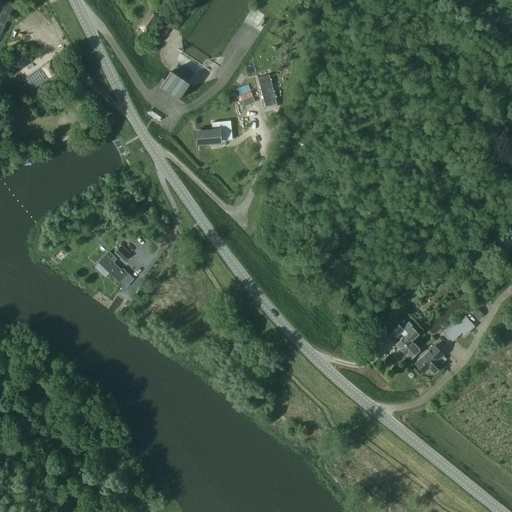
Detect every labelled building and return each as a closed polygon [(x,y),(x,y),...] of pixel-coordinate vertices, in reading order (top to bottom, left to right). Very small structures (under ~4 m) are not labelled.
[(17,7),(7,2),(0,16),(0,33),(4,35),(17,7)] [(147,32),(160,14),(153,9),(139,28),(147,32)] [(164,37),(172,26),(165,21),(157,32),(164,37)] [(161,88),(179,100),(189,84),(171,72),(161,88)] [(277,106),(270,74),(258,76),(265,109),(277,106)] [(251,91),(239,96),(241,101),(253,96),(251,91)] [(197,145),(220,142),(233,141),(232,134),(238,133),(238,129),(225,130),(225,131),(219,131),(219,130),(196,132),(197,145)] [(120,284),(124,288),(132,280),(128,276),(120,284)] [(480,322),(482,312),(472,309),(470,319),(480,322)] [(464,337),(475,327),(462,313),(444,330),(446,333),(445,334),(452,342),(462,334),(464,337)] [(401,334),(404,337),(397,345),(410,359),(419,351),(410,342),(418,334),(413,329),(414,328),(409,323),(403,328),(404,329),(403,331),(395,322),(384,332),(393,341),(401,334)] [(435,346),(415,364),(424,373),(429,368),(434,374),(443,365),(438,360),(443,355),(435,346)]
